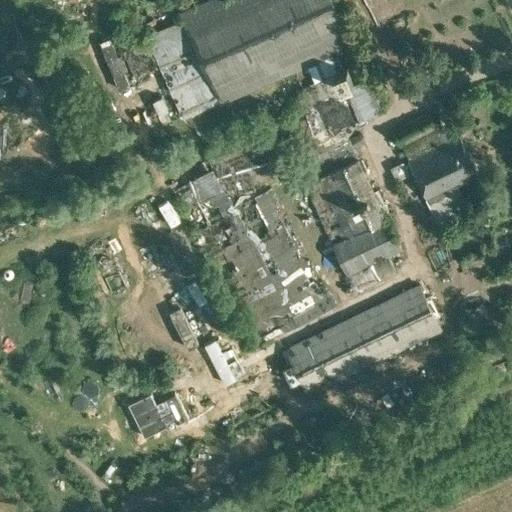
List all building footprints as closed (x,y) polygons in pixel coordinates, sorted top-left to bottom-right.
[(210,0),(182,13),(219,97),(222,103),(355,44),(335,0),(210,0)] [(315,67),(322,83),(330,79),(323,63),(315,67)] [(357,82),(365,114),(384,109),(377,77),(357,82)] [(398,137),(402,146),(437,128),(433,119),(398,137)] [(186,185),(197,204),(272,339),(337,305),(305,248),(330,235),(334,244),(317,252),(331,280),(348,274),(370,263),(378,279),(396,271),(388,255),(402,248),(388,218),(360,158),(328,172),(324,163),(308,120),(209,151),(216,167),(186,185)] [(439,127),(437,128),(402,146),(410,160),(447,142),(439,127)] [(352,128),(337,135),(345,152),(360,145),(352,128)] [(461,135),(447,142),(410,160),(430,200),(480,175),(461,135)] [(447,222),(475,207),(464,187),(436,202),(447,222)] [(114,208),(127,202),(121,189),(109,195),(114,208)] [(286,347),(308,393),(443,329),(420,285),(286,347)] [(197,392),(170,404),(176,415),(202,403),(197,392)] [(138,403),(147,419),(165,409),(156,393),(138,403)]
